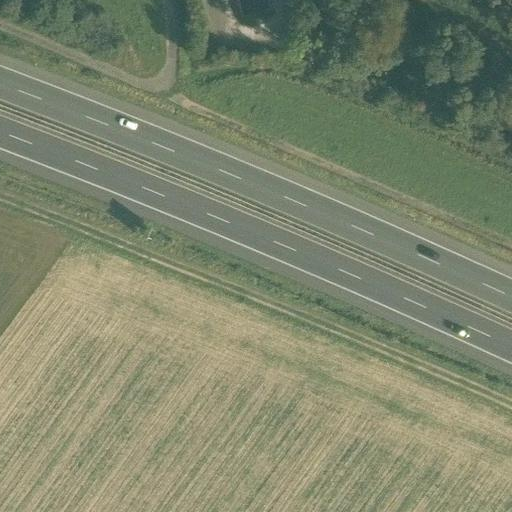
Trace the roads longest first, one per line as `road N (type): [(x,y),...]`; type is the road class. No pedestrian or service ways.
road 1 (motorway): [(0,133),(511,346)]
road 2 (motorway): [(511,295),(0,82)]
road 3 (track): [(511,407),(0,200)]
road 4 (track): [(143,85),(511,248)]
road 5 (track): [(0,26),(143,85),(172,64),(165,0)]
